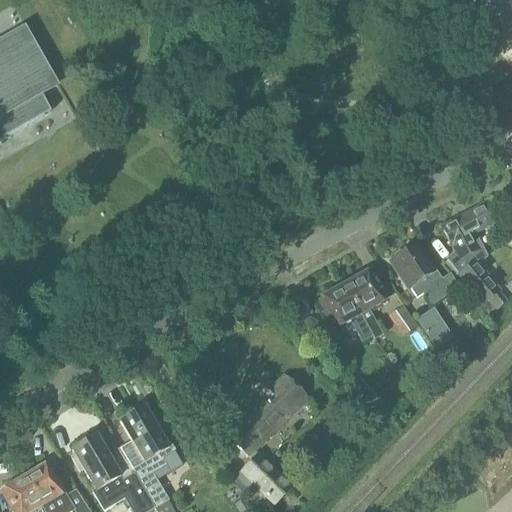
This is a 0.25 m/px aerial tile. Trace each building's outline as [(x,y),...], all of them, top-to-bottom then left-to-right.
[(0,141),(49,114),(40,99),(11,46),(0,52),(0,141)] [(452,247),(456,254),(448,260),(460,275),(459,276),(484,306),(500,291),(476,262),(482,258),(471,237),(494,225),(483,205),(441,228),(452,247)] [(392,262),(404,280),(417,300),(423,296),(431,308),(459,289),(450,276),(442,281),(429,263),(425,266),(413,248),(404,253),(399,252),(393,256),(393,261),(392,262)] [(384,304),(382,301),(385,300),(381,292),(378,294),(368,275),(365,276),(363,273),(352,279),(354,282),(344,287),(371,337),(372,336),(373,338),(384,332),(378,321),(375,322),(369,311),(384,304)] [(325,297),(320,300),(326,312),(320,315),(330,332),(350,321),(362,342),(371,337),(344,287),(335,292),(333,289),(323,295),(325,297)] [(406,337),(417,329),(403,308),(391,316),(406,337)] [(436,350),(452,339),(433,310),(417,321),(436,350)] [(248,458),(307,398),(283,376),(272,387),(265,380),(255,390),(262,397),(231,430),(241,439),(235,445),(248,458)] [(134,414),(121,422),(133,443),(145,465),(134,471),(141,485),(154,477),(152,475),(165,467),(159,457),(173,449),(165,435),(161,437),(153,422),(156,420),(146,403),(132,411),(134,414)] [(378,414),(385,422),(389,425),(398,416),(395,413),(387,405),(378,414)] [(75,457),(72,459),(80,473),(83,471),(95,491),(92,493),(104,511),(124,499),(131,511),(148,511),(154,509),(146,495),(146,494),(141,485),(134,471),(129,464),(117,471),(96,437),(72,451),(75,457)] [(258,456),(241,473),(275,506),(292,489),(258,456)] [(34,473),(25,478),(44,511),(71,511),(73,511),(74,511),(88,511),(76,491),(66,497),(64,493),(63,494),(52,475),(55,473),(51,467),(48,468),(47,466),(44,467),(43,465),(33,471),(34,473)] [(141,485),(146,494),(146,495),(154,509),(155,510),(168,503),(168,502),(168,501),(154,478),(155,478),(154,477),(141,485)] [(6,490),(3,491),(15,511),(12,511),(44,511),(25,478),(16,484),(14,481),(4,487),(6,490)]
